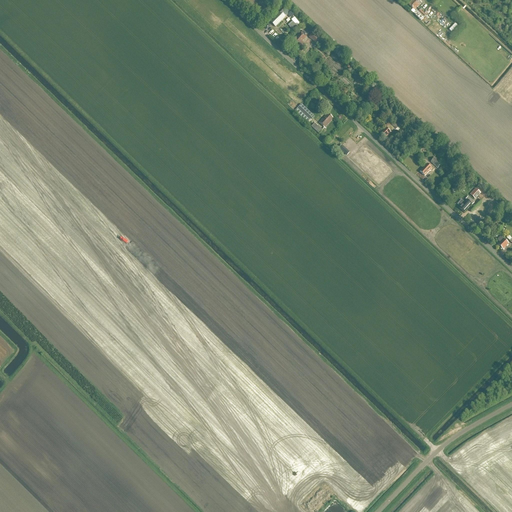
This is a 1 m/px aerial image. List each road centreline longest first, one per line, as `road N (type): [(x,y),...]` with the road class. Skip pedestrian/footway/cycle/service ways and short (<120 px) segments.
road 1 (unclassified): [(511,270),(224,0)]
road 2 (unclassified): [(382,511),(431,458),(511,409)]
